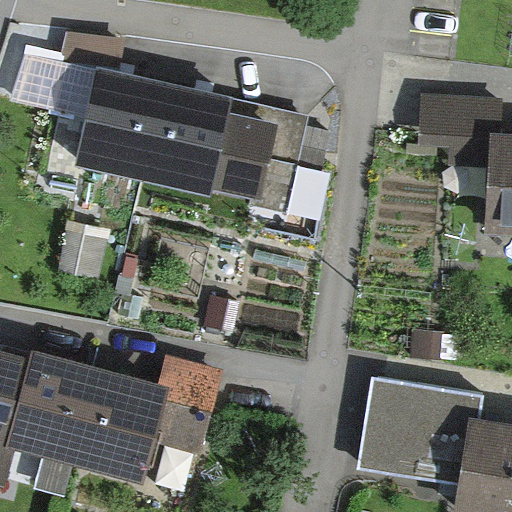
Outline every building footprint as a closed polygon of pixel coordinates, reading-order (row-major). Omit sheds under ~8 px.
[(22,32),(10,99),(41,104),(54,38),(22,32)] [(83,164),(144,176),(161,89),(100,77),(83,164)] [(228,103),(161,89),(144,176),(255,199),(269,132),(224,123),(228,103)] [(486,228),(511,228),(511,149),(498,149),(500,104),(426,101),(425,144),(489,146),(486,228)] [(0,478),(9,441),(71,456),(92,373),(32,358),(30,367),(0,359),(0,478)] [(161,390),(92,373),(71,456),(139,473),(147,438),(191,448),(208,379),(166,369),(161,390)] [(367,468),(467,481),(475,433),(479,401),(378,387),(367,468)] [(511,511),(511,438),(475,433),(467,481),(462,511),(511,511)]
